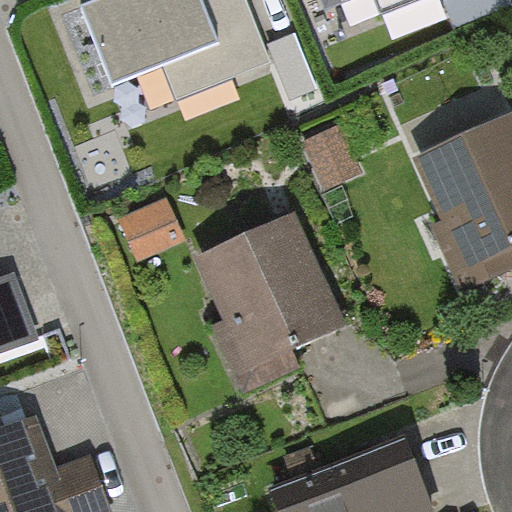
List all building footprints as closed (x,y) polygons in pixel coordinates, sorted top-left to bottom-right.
[(198,0),(150,0),(85,26),(115,101),(173,78),(185,108),(273,73),(243,0),(236,0),(203,13),(198,0)] [(320,0),(332,28),(399,0),(320,0)] [(511,0),(450,0),(458,21),(511,1),(511,0)] [(357,172),(337,125),(311,135),(331,183),(357,172)] [(511,130),(417,174),(468,287),(511,266),(511,130)] [(173,195),(126,214),(143,257),(190,238),(173,195)] [(300,232),(201,276),(248,382),(347,338),(300,232)] [(0,366),(35,354),(13,288),(0,291),(0,366)] [(39,436),(0,449),(0,511),(100,511),(88,475),(57,486),(39,436)] [(429,511),(409,455),(280,503),(283,511),(429,511)]
